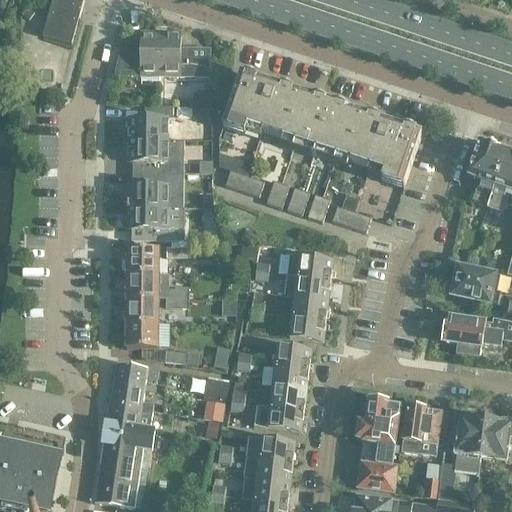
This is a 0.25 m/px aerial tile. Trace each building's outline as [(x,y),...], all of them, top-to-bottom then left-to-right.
[(72,46),(84,0),(53,0),(43,38),(72,46)] [(160,80),(161,80),(161,34),(141,35),(141,51),(121,50),(113,78),(140,79),(140,80),(141,80),(141,86),(160,86),(160,80)] [(181,80),(181,79),(209,79),(210,51),(181,51),(181,34),(161,34),(161,80),(181,80)] [(382,182),(404,190),(422,135),(241,74),(223,129),(245,136),(248,129),(384,174),(382,182)] [(173,121),(173,109),(145,108),(145,120),(128,120),(128,142),(169,143),(170,121),(173,121)] [(169,164),(169,143),(128,142),(128,164),(144,164),(144,176),(172,176),(172,175),(182,175),(182,164),(169,164)] [(487,209),(507,154),(480,145),(468,180),(479,183),(472,204),(487,209)] [(511,155),(507,154),(487,209),(503,215),(509,198),(511,198),(511,155)] [(259,200),(264,184),(230,173),(225,188),(259,200)] [(172,188),(172,176),(144,176),(144,188),(127,188),(127,210),(169,209),(169,188),(172,188)] [(274,184),(272,189),(266,206),(281,211),(289,189),(274,184)] [(294,190),(293,196),(287,213),(302,218),(309,195),(294,190)] [(342,206),(357,211),(361,197),(347,193),(342,206)] [(315,197),(313,202),(307,220),(322,225),(330,202),(315,197)] [(187,245),(187,231),(172,231),(172,214),(169,214),(169,209),(127,210),(127,232),(143,232),(144,244),(171,244),(171,245),(187,245)] [(371,220),(337,209),(332,224),(366,236),(371,220)] [(189,261),(189,250),(166,250),(166,261),(189,261)] [(160,276),(160,251),(126,251),(126,276),(160,276)] [(333,263),(299,258),(289,257),(286,278),(330,284),(333,263)] [(481,261),(478,260),(468,258),(467,267),(479,270),(479,269),(492,273),(494,262),(481,259),(481,261)] [(256,274),(269,276),(270,267),(257,266),(256,274)] [(492,306),(498,278),(458,269),(452,298),(492,306)] [(268,285),(269,276),(256,274),(255,284),(268,285)] [(166,302),(188,302),(189,292),(168,292),(168,288),(160,288),(160,276),(126,276),(126,301),(160,302),(166,302)] [(328,304),(330,284),(286,278),(284,298),(294,299),(328,304)] [(239,291),(248,291),(248,281),(239,280),(239,291)] [(511,298),(504,297),(499,322),(511,323),(511,298)] [(325,324),(328,304),(294,299),(292,320),(325,324)] [(159,326),(160,302),(126,301),(126,326),(159,326)] [(188,302),(166,302),(166,312),(188,311),(188,302)] [(251,315),(264,316),(265,307),(252,306),(251,315)] [(263,326),(264,316),(251,315),(250,324),(263,326)] [(492,325),(486,324),(451,319),(449,328),(446,327),(446,331),(443,332),(442,338),(444,340),(443,344),(457,346),(456,356),(479,359),(481,349),(482,350),(482,349),(501,351),(502,343),(511,344),(511,323),(499,322),(493,321),(492,325)] [(323,345),(325,324),(292,320),(289,341),(323,345)] [(159,352),(159,326),(126,326),(126,351),(159,352)] [(219,348),(216,367),(226,368),(228,349),(219,348)] [(309,373),(311,353),(278,349),(276,369),(309,373)] [(186,367),(187,355),(166,353),(164,365),(186,367)] [(238,365),(251,366),(252,357),(239,356),(238,365)] [(187,358),(186,367),(201,369),(202,359),(187,358)] [(250,375),(251,366),(238,365),(236,374),(250,375)] [(158,373),(148,371),(116,366),(113,386),(145,391),(146,380),(157,382),(158,373)] [(306,393),(309,373),(276,369),(273,389),(306,393)] [(208,381),(207,400),(230,401),(230,382),(208,381)] [(142,405),(145,391),(113,386),(110,406),(152,412),(153,407),(142,405)] [(304,413),(306,393),(273,389),(271,408),(271,409),(304,413)] [(232,405),(244,407),(245,398),(233,396),(232,405)] [(356,442),(363,443),(395,447),(400,409),(388,407),(388,406),(385,405),(382,402),(375,401),(372,403),(369,403),(365,425),(358,424),(356,442)] [(222,423),(224,413),(225,406),(206,403),(203,421),(222,423)] [(243,416),(244,407),(232,405),(230,414),(243,416)] [(149,432),(152,412),(110,406),(107,425),(149,432)] [(271,409),(271,408),(257,407),(257,408),(261,408),(259,413),(257,422),(258,427),(255,427),(254,428),(302,434),(304,413),(271,409)] [(407,409),(403,444),(401,455),(436,459),(442,415),(425,412),(425,411),(424,411),(420,407),(413,407),(409,409),(407,409)] [(477,478),(480,460),(486,420),(471,418),(471,417),(469,416),(468,415),(457,414),(456,414),(456,415),(455,415),(452,436),(456,436),(453,458),(456,458),(455,468),(442,466),(440,485),(438,503),(452,505),(455,475),(477,478)] [(495,463),(506,465),(508,450),(510,450),(510,448),(511,448),(511,421),(503,420),(502,421),(500,422),(486,420),(480,460),(495,462),(495,463)] [(217,442),(220,427),(209,424),(205,440),(217,442)] [(149,432),(107,425),(105,425),(102,446),(104,446),(100,466),(101,466),(95,505),(134,511),(143,451),(152,452),(154,432),(149,432)] [(295,445),(261,441),(248,440),(248,441),(252,441),(249,446),(248,455),(249,460),(245,460),(293,466),(295,445)] [(398,457),(399,449),(395,448),(395,447),(363,443),(357,491),(395,496),(399,468),(393,467),(394,457),(398,457)] [(0,503),(36,511),(41,511),(50,511),(62,458),(0,444),(0,503)] [(219,457),(232,458),(233,449),(220,448),(219,457)] [(231,468),(232,458),(219,457),(218,466),(231,468)] [(290,485),(293,466),(245,460),(245,461),(249,462),(247,466),(246,475),(247,480),(243,479),(243,480),(290,485)] [(511,509),(511,498),(511,477),(505,477),(503,489),(496,488),(493,507),(511,509)] [(288,506),(290,485),(243,480),(245,481),(242,500),(288,506)] [(438,503),(440,485),(426,483),(423,500),(438,503)] [(213,497),(225,498),(226,490),(214,488),(213,497)] [(224,508),(225,498),(213,497),(212,506),(224,508)] [(392,503),(392,504),(356,499),(354,511),(396,511),(398,504),(392,503)] [(287,511),(288,506),(242,500),(242,501),(254,503),(253,511),(287,511)] [(473,511),(474,508),(452,505),(438,503),(437,509),(436,511),(473,511)]
